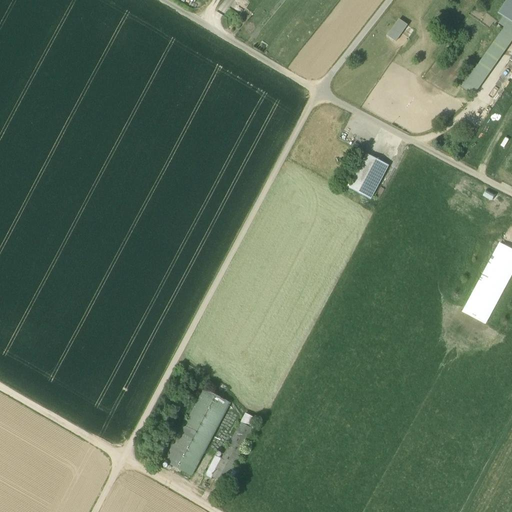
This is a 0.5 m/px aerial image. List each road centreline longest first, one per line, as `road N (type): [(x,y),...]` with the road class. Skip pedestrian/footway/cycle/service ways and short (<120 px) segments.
road 1 (track): [(123,457),(317,91)]
road 2 (track): [(331,74),(317,91),(163,0)]
road 3 (track): [(0,391),(123,457)]
